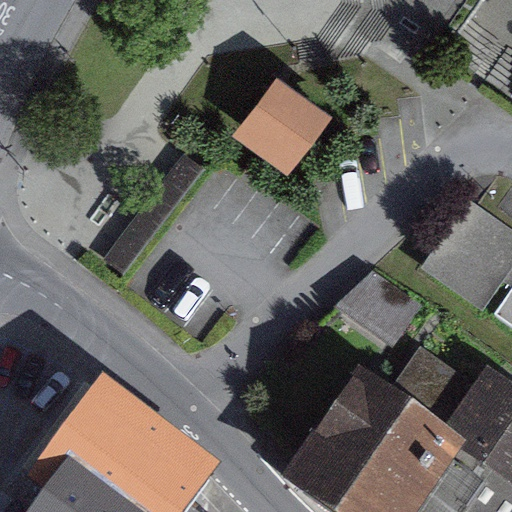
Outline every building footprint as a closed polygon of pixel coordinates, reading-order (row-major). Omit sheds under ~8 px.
[(511,0),(397,0),(398,4),(451,40),(479,0),(511,0)] [(325,122),(275,84),(235,137),(285,175),(325,122)] [(183,155),(104,258),(123,272),(202,169),(183,155)] [(338,308),(392,346),(420,307),(375,274),(338,308)] [(480,380),(425,341),(390,390),(363,371),(287,478),(334,511),(511,511),(511,382),(494,370),(480,380)] [(198,511),(224,477),(101,389),(12,511),(198,511)]
